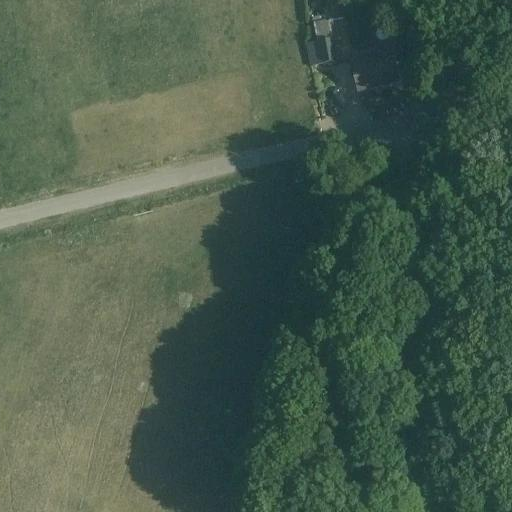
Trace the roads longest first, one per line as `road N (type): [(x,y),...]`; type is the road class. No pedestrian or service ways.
road 1 (unclassified): [(0,221),(417,126)]
road 2 (unclassified): [(407,511),(417,126)]
road 3 (unclassified): [(417,126),(423,0)]
